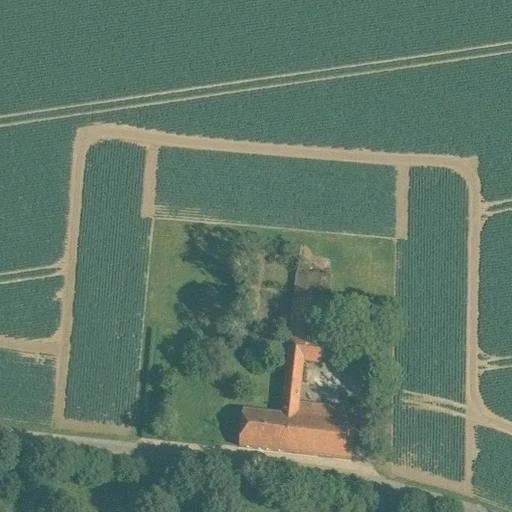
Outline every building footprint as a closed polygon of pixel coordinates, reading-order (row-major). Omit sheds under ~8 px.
[(330,277),(297,274),(294,302),(327,306),(330,277)] [(327,306),(294,302),(291,333),(324,332),(327,306)] [(324,332),(291,333),(290,342),(289,347),(306,343),(323,345),(324,332)] [(290,342),(251,337),(249,355),(288,359),(289,347),(290,342)] [(356,412),(299,406),(304,361),(306,343),(289,347),(288,359),(282,417),(291,418),(289,434),(307,436),(304,457),(351,462),(356,412)] [(323,345),(306,343),(304,361),(321,363),(323,345)] [(282,417),(243,413),(240,449),(304,457),(307,436),(289,434),(291,418),(282,417)]
